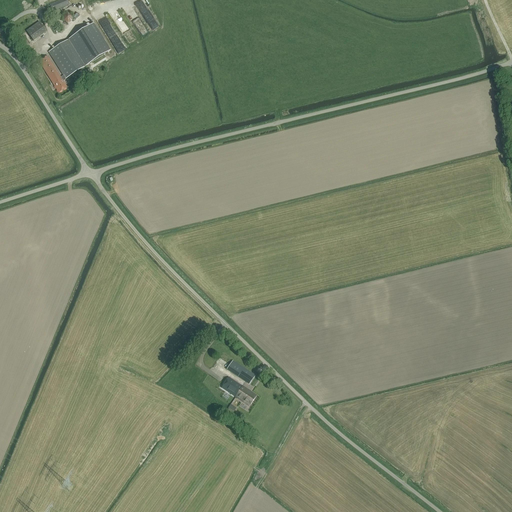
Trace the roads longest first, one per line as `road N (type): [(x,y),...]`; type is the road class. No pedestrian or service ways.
road 1 (unclassified): [(440,511),(320,417),(151,250),(89,173)]
road 2 (unclassified): [(89,173),(511,61)]
road 3 (unclassified): [(89,173),(0,45)]
